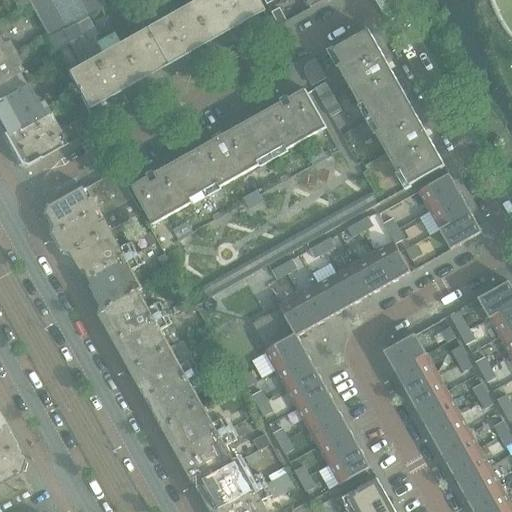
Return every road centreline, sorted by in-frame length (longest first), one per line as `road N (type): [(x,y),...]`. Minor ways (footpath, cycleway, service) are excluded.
road 1 (residential): [(0,210),(376,0)]
road 2 (residential): [(442,511),(357,344),(365,331),(511,250)]
road 3 (secondary): [(168,511),(0,210)]
road 4 (residential): [(378,0),(511,237)]
road 5 (secondary): [(0,347),(75,480)]
